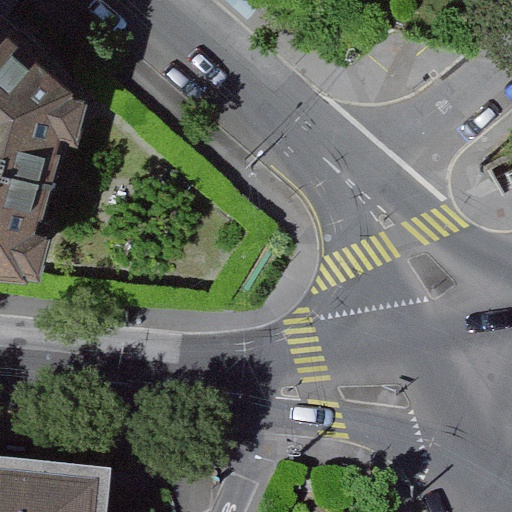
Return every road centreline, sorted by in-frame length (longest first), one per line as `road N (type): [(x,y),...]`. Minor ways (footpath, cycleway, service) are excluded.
road 1 (tertiary): [(0,372),(289,391)]
road 2 (residential): [(350,181),(147,0)]
road 3 (residential): [(491,346),(350,181)]
road 4 (residential): [(511,50),(350,181)]
road 5 (tertiary): [(289,391),(472,396)]
road 6 (residential): [(289,391),(234,511)]
road 7 (tertiary): [(472,396),(472,455),(496,511)]
